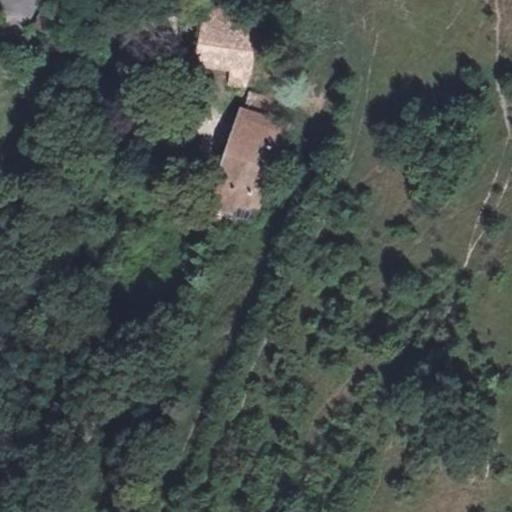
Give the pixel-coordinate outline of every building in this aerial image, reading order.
[(58,0),(55,5),(72,13),(78,0),(58,0)] [(72,13),(55,5),(49,2),(37,24),(61,36),(72,13)] [(191,26),(205,28),(207,12),(193,9),(191,26)] [(208,10),(207,12),(205,28),(202,58),(197,57),(196,63),(235,68),(233,85),(248,86),(259,19),(228,12),(208,10)] [(276,97),(254,90),(218,205),(216,224),(233,230),(238,212),(241,204),(265,211),(292,126),(269,118),(276,97)]
